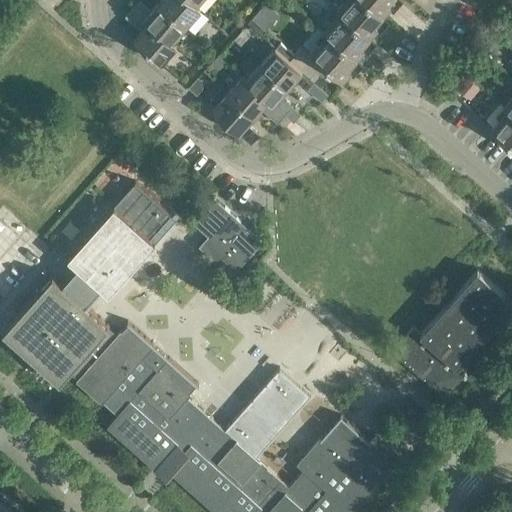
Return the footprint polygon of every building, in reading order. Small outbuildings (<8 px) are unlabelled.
[(185,25),(158,1),(151,8),(141,0),(137,0),(132,6),(171,40),(185,25)] [(199,9),(189,0),(158,0),(158,1),(185,25),(199,9)] [(198,0),(189,0),(199,9),(200,8),(195,4),(198,0)] [(365,0),(343,0),(337,7),(369,35),(375,28),(379,31),(386,24),(378,17),(381,14),(365,0)] [(365,0),(381,14),(388,6),(392,10),(399,3),(395,0),(365,0)] [(369,35),(337,7),(333,4),(316,22),(320,25),(355,56),(360,52),(362,49),(366,53),(373,46),(365,39),(369,35)] [(171,40),(132,6),(124,15),(125,15),(118,23),(133,37),(161,62),(176,45),(171,40)] [(320,25),(303,43),(294,54),(279,41),(275,46),(289,59),(288,60),(313,82),(321,73),(323,75),(329,68),(341,79),(349,71),(352,74),(359,67),(352,60),(355,56),(327,32),(326,32),(323,30),(324,29),(320,25)] [(289,59),(275,46),(260,63),(287,87),(294,79),(306,90),(313,82),(288,60),(289,59)] [(287,87),(260,63),(246,78),(245,79),(284,114),(292,105),(280,95),(287,87)] [(241,75),(228,90),(227,91),(253,115),(260,107),(276,122),(284,114),(245,79),(246,78),(241,75)] [(253,115),(227,91),(212,108),(250,142),(258,133),(246,122),(253,115)] [(511,111),(507,107),(490,127),(511,145),(511,111)] [(136,181),(68,257),(79,267),(109,294),(177,217),(136,181)] [(190,221),(193,224),(239,265),(260,242),(237,222),(239,220),(212,196),(190,221)] [(255,457),(311,394),(279,367),(224,430),(187,397),(198,384),(170,359),(157,373),(140,358),(152,344),(128,323),(118,334),(109,326),(110,325),(93,311),(109,294),(79,267),(64,284),(52,274),(3,330),(60,381),(69,370),(79,379),(78,380),(102,401),(105,397),(112,404),(121,412),(108,426),(155,468),(167,455),(175,462),(169,469),(216,511),(350,511),(372,488),(385,473),(389,469),(402,455),(377,433),(370,441),(343,416),(299,465),(306,471),(297,481),(290,489),(255,457)] [(391,352),(410,369),(443,398),(464,375),(469,379),(504,340),(491,329),(511,306),(511,301),(476,270),(419,334),(412,328),(391,352)] [(418,422),(426,414),(409,399),(402,407),(418,422)]
